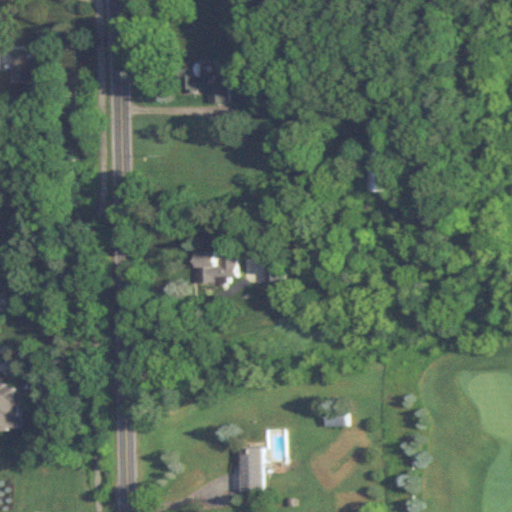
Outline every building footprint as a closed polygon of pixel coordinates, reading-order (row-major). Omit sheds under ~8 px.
[(12,54),(13,80),(46,80),(46,58),(35,58),(35,54),(12,54)] [(229,83),(217,84),(216,76),(200,77),(200,69),(181,70),(182,90),(211,89),(211,104),(229,104),(229,83)] [(399,193),(399,149),(372,149),(372,193),(399,193)] [(200,283),(239,283),(239,256),(200,256),(200,283)] [(266,282),(286,282),(286,258),(266,258),(266,282)] [(0,431),(20,432),(21,384),(0,383),(0,431)] [(349,427),(348,412),(328,412),(328,427),(349,427)] [(243,492),(266,492),(266,449),(243,449),(243,492)]
